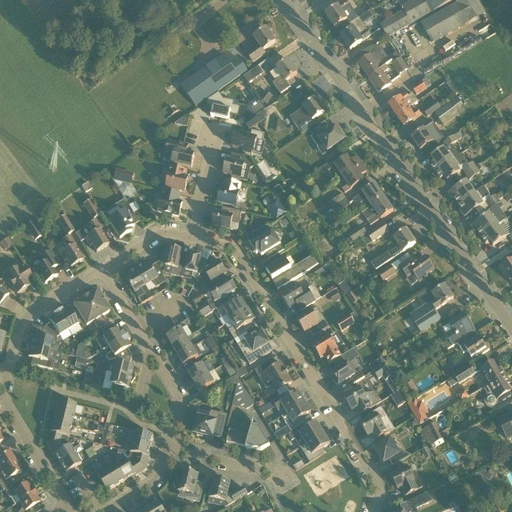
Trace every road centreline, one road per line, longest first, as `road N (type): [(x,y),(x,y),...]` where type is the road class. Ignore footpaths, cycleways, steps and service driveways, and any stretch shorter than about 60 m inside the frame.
road 1 (unclassified): [(511,329),(283,0)]
road 2 (residential): [(372,511),(378,492),(236,255),(192,238)]
road 3 (residential): [(65,506),(2,400),(7,371)]
road 4 (residential): [(7,371),(26,316),(101,270)]
road 5 (residential): [(167,448),(285,476)]
